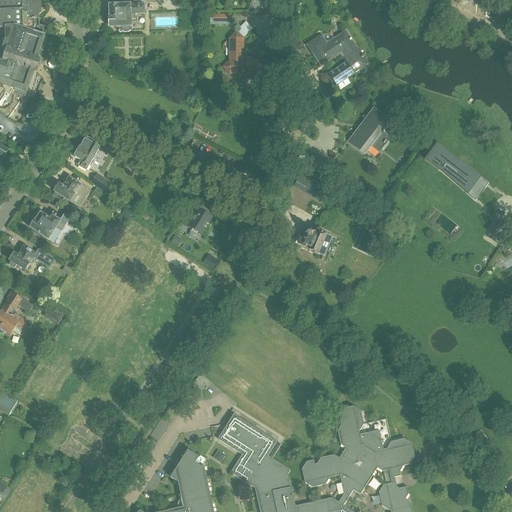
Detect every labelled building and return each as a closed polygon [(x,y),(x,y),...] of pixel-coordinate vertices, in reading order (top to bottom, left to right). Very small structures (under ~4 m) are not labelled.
[(0,0),(0,112),(9,118),(20,103),(16,100),(18,95),(24,97),(31,72),(37,74),(41,60),(36,58),(46,28),(39,25),(39,16),(42,13),(41,0),(0,0)] [(122,31),(124,33),(129,33),(131,31),(131,27),(132,27),(132,20),(136,20),(136,15),(145,14),(145,4),(109,5),(110,17),(109,17),(109,18),(107,18),(105,20),(106,25),(108,27),(110,27),(110,28),(122,28),(122,31)] [(230,14),(210,14),(210,25),(230,25),(230,14)] [(340,53),(343,57),(357,48),(346,31),(327,44),(321,35),(307,45),(321,66),(340,53)] [(246,77),(252,77),(262,67),(255,61),(243,61),(243,39),(237,32),(230,39),(223,45),(230,52),(230,61),(224,67),(230,73),(243,74),(246,77)] [(335,87),(337,85),(341,91),(351,84),(347,78),(368,64),(357,48),(343,57),(345,61),(329,72),(335,87)] [(300,107),(317,109),(318,96),(301,93),(300,107)] [(379,152),(390,138),(381,131),(389,121),(374,110),(361,127),(362,127),(351,142),(364,153),(370,145),(379,152)] [(70,139),(77,131),(71,125),(64,134),(70,139)] [(105,154),(110,145),(99,139),(96,145),(85,139),(81,148),(80,147),(79,149),(75,149),(74,152),(75,156),(74,157),(82,161),(81,162),(82,162),(79,166),(87,171),(89,166),(99,150),(105,154)] [(25,152),(29,146),(22,142),(19,148),(25,152)] [(437,143),(434,147),(425,160),(477,199),(485,188),(477,183),(482,177),(458,159),(455,162),(449,157),(451,154),(437,143)] [(0,159),(2,157),(4,158),(9,151),(0,145),(0,159)] [(331,162),(305,148),(297,162),(323,176),(331,162)] [(91,183),(97,187),(106,194),(113,185),(97,174),(91,183)] [(61,196),(79,208),(90,190),(69,177),(63,186),(60,184),(54,192),(55,192),(53,196),(58,200),(61,196)] [(313,196),(321,200),(326,189),(318,185),(313,196)] [(93,192),(102,198),(105,194),(103,192),(97,188),(93,192)] [(136,207),(129,204),(127,208),(134,212),(136,207)] [(182,224),(189,228),(189,227),(201,234),(212,217),(203,212),(206,208),(199,204),(194,212),(190,210),(182,224)] [(126,209),(121,217),(128,221),(133,214),(126,209)] [(64,214),(60,221),(48,213),(46,216),(41,213),(36,220),(33,218),(31,218),(27,224),(28,226),(31,228),(49,240),(56,229),(61,233),(71,219),(64,214)] [(488,237),(500,245),(511,228),(499,220),(488,237)] [(319,255),(325,257),(326,255),(328,256),(335,241),(333,240),(333,237),(328,234),(318,230),(317,234),(307,229),(305,235),(304,239),(299,237),(296,244),(301,246),(301,247),(308,250),(308,251),(318,255),(319,255)] [(29,243),(39,249),(41,251),(46,245),(33,237),(29,243)] [(24,247),(18,256),(15,254),(10,261),(8,265),(15,268),(17,265),(26,271),(31,264),(30,264),(34,258),(50,269),(56,260),(41,251),(39,249),(36,254),(24,247)] [(203,263),(212,269),(217,261),(208,255),(203,263)] [(6,334),(11,336),(16,327),(22,331),(27,322),(22,318),(22,319),(14,313),(18,306),(29,313),(34,306),(13,293),(0,312),(0,334),(0,335),(6,334)] [(44,316),(58,325),(64,316),(51,306),(44,316)] [(199,377),(194,384),(200,389),(205,382),(199,377)] [(0,411),(8,416),(14,407),(0,398),(0,411)] [(218,440),(242,455),(230,473),(255,489),(260,511),(412,511),(410,502),(405,499),(409,494),(407,487),(399,489),(397,488),(395,478),(401,476),(400,471),(403,466),(410,465),(415,457),(412,444),(404,439),(391,442),(387,448),(388,449),(384,450),(382,441),(369,433),(360,435),(359,431),(360,431),(364,425),(361,412),(353,407),(340,410),(335,417),(337,424),(341,424),(341,426),(338,432),(340,445),(346,448),(339,459),(334,455),(321,458),(317,464),(315,465),(314,461),(307,462),(302,469),(305,483),(312,488),(326,485),(329,479),(329,478),(340,476),(344,494),(338,503),(332,498),(296,506),(288,474),(290,471),(272,459),(281,445),(234,415),(218,440)] [(214,511),(204,467),(202,467),(196,463),(199,457),(188,450),(171,478),(178,483),(184,507),(162,511),(142,511),(140,511),(139,511),(214,511)]
